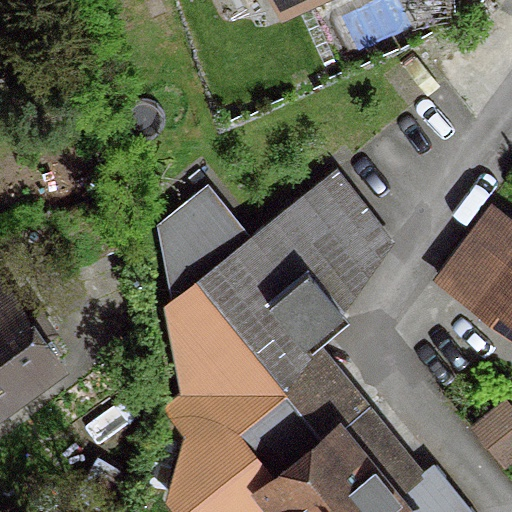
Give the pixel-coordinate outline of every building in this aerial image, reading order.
[(298,0),(272,0),(277,10),(298,0)] [(183,435),(166,497),(179,511),(468,511),(431,466),(393,497),(337,429),(354,416),(297,345),(337,312),(265,222),(245,237),(208,188),(158,227),(186,388),(161,409),(183,435)] [(118,247),(100,200),(52,217),(69,265),(118,247)] [(490,319),(498,308),(511,318),(511,233),(463,299),(490,319)] [(0,398),(52,362),(36,339),(48,331),(33,310),(21,318),(5,295),(3,297),(0,293),(0,398)] [(511,451),(511,421),(499,405),(473,425),(501,460),(511,451)]
